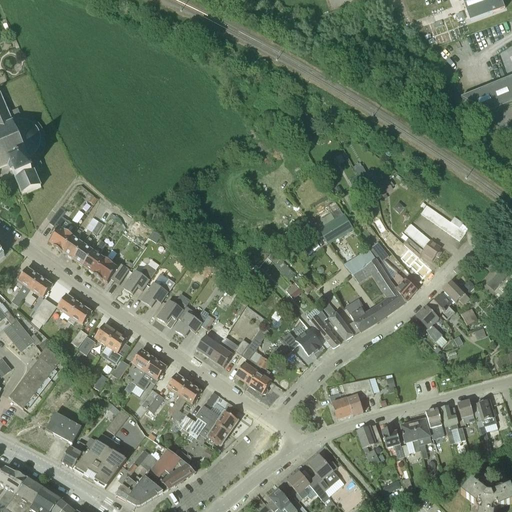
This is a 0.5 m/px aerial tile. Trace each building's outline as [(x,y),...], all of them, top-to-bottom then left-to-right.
[(461,0),(470,22),(504,10),(500,0),(461,0)] [(503,26),(399,64),(427,79),(511,48),(503,26)] [(11,32),(8,33),(16,51),(19,50),(20,50),(12,31),(11,32)] [(488,113),(511,103),(511,77),(462,98),(488,113)] [(43,131),(42,130),(41,128),(41,127),(40,126),(38,124),(37,123),(36,122),(34,121),(32,120),(30,118),(28,118),(27,117),(25,117),(24,117),(22,117),(21,117),(18,110),(9,114),(0,95),(0,94),(0,181),(1,184),(14,178),(22,197),(26,195),(41,189),(35,174),(43,171),(41,166),(42,165),(39,158),(40,157),(41,156),(43,154),(44,152),(44,151),(45,150),(45,148),(45,147),(46,145),(46,144),(46,142),(46,141),(45,139),(45,138),(45,136),(44,135),(44,134),(43,132),(43,131)] [(314,121),(305,115),(301,122),(310,127),(314,121)] [(356,187),(361,184),(358,178),(352,181),(356,187)] [(392,190),(386,182),(376,189),(382,197),(392,190)] [(92,197),(88,202),(93,206),(97,200),(92,197)] [(335,202),(326,208),(331,215),(335,221),(344,216),(335,202)] [(404,209),(398,203),(392,209),(398,215),(404,209)] [(420,215),(425,218),(431,210),(426,207),(420,215)] [(54,248),(61,254),(62,253),(77,230),(78,231),(78,229),(62,218),(65,213),(60,209),(49,224),(54,228),(51,233),(55,235),(49,244),(54,248)] [(425,218),(429,221),(435,213),(431,210),(425,218)] [(429,221),(433,224),(439,216),(435,213),(429,221)] [(324,228),(318,232),(327,246),(327,247),(353,230),(344,216),(335,221),(324,228)] [(433,224),(438,227),(444,219),(439,216),(433,224)] [(92,233),(98,223),(93,219),(86,230),(92,233)] [(438,227),(442,230),(448,222),(444,219),(438,227)] [(442,230),(446,233),(452,225),(448,222),(442,230)] [(98,223),(92,233),(97,236),(103,226),(98,223)] [(403,233),(407,236),(414,228),(410,225),(403,233)] [(446,233),(451,237),(457,228),(452,225),(446,233)] [(407,236),(411,240),(418,232),(414,228),(407,236)] [(451,237),(455,240),(461,231),(457,228),(451,237)] [(77,230),(62,253),(72,260),(83,245),(78,241),(80,238),(78,237),(81,233),(78,231),(77,230)] [(461,231),(455,240),(460,243),(465,234),(461,231)] [(411,240),(415,243),(422,235),(418,232),(411,240)] [(152,233),(148,240),(156,244),(160,237),(152,233)] [(415,243),(419,246),(426,238),(422,235),(415,243)] [(426,238),(419,246),(423,250),(430,242),(426,238)] [(405,242),(403,245),(412,254),(419,259),(421,255),(431,262),(435,257),(438,259),(441,254),(438,252),(440,250),(432,244),(429,243),(423,252),(408,239),(405,242)] [(93,253),(83,268),(91,273),(91,274),(93,275),(94,275),(94,276),(105,260),(104,259),(104,258),(100,256),(99,256),(106,246),(101,242),(94,253),(93,252),(93,253)] [(368,250),(379,266),(389,258),(377,244),(368,250)] [(72,260),(83,268),(93,252),(83,245),(72,260)] [(277,248),(267,259),(272,263),(275,267),(280,272),(289,282),(296,276),(287,266),(277,258),(281,253),(277,248)] [(358,256),(344,266),(347,270),(352,278),(355,281),(361,278),(363,282),(372,277),(382,293),(387,300),(378,306),(370,311),(379,322),(385,318),(386,318),(394,312),(405,304),(397,293),(397,292),(395,290),(390,282),(383,272),(379,266),(377,262),(368,250),(360,255),(359,256),(358,256)] [(180,258),(177,263),(183,267),(186,261),(180,258)] [(118,286),(119,287),(133,266),(131,264),(128,263),(125,268),(120,265),(118,269),(105,260),(94,276),(102,282),(102,281),(107,285),(111,279),(120,285),(118,286)] [(128,281),(123,289),(132,296),(137,289),(142,293),(144,290),(150,282),(156,272),(146,265),(140,275),(135,272),(128,281)] [(23,288),(12,304),(19,308),(22,304),(24,302),(40,278),(27,270),(21,278),(18,282),(17,283),(23,288)] [(508,276),(501,270),(487,286),(493,292),(508,276)] [(147,294),(141,302),(151,309),(156,302),(161,305),(163,303),(168,294),(171,291),(175,285),(168,280),(160,275),(154,285),(154,284),(147,294)] [(397,275),(390,282),(395,290),(397,292),(397,293),(405,304),(416,292),(397,275)] [(44,300),(52,287),(40,278),(24,302),(31,307),(36,300),(31,297),(33,295),(43,302),(44,300)] [(231,282),(228,287),(233,291),(237,285),(231,282)] [(465,296),(452,283),(443,292),(455,305),(458,302),(463,307),(469,301),(465,296)] [(295,285),(286,292),(293,301),(302,293),(295,285)] [(449,309),(451,306),(441,296),(437,300),(436,299),(428,307),(439,318),(441,316),(446,322),(454,314),(449,309)] [(57,309),(56,311),(63,315),(60,319),(63,321),(67,323),(79,306),(66,297),(60,305),(57,309)] [(45,300),(32,319),(33,320),(38,323),(51,304),(45,300)] [(359,300),(345,308),(350,317),(354,323),(360,334),(379,322),(370,311),(367,313),(359,300)] [(174,305),(169,302),(157,319),(166,326),(171,319),(176,322),(186,308),(176,301),(174,305)] [(328,303),(322,308),(330,319),(329,319),(340,334),(346,342),(353,337),(357,335),(360,334),(354,323),(346,328),(342,322),(336,314),(328,303)] [(51,304),(38,323),(42,326),(44,327),(57,308),(51,304)] [(287,310),(279,305),(275,311),(282,316),(287,310)] [(83,327),(92,314),(79,306),(67,323),(62,331),(65,333),(71,325),(73,326),(75,324),(82,329),(83,327)] [(426,308),(415,319),(416,319),(427,331),(426,332),(435,344),(436,343),(442,349),(447,344),(441,338),(432,328),(433,327),(439,321),(426,308)] [(8,323),(13,319),(8,312),(4,315),(0,310),(0,323),(5,319),(8,323)] [(181,324),(175,332),(185,339),(190,332),(195,335),(196,333),(201,327),(208,316),(209,315),(203,311),(199,317),(195,314),(192,318),(187,315),(183,321),(181,324)] [(319,314),(310,322),(327,342),(333,350),(339,346),(328,333),(329,332),(325,327),(326,326),(324,323),(327,320),(321,312),(319,314)] [(469,312),(460,316),(466,327),(475,323),(469,312)] [(208,316),(201,327),(207,331),(214,320),(208,316)] [(13,343),(26,333),(17,322),(16,323),(13,319),(8,323),(11,327),(4,333),(13,343)] [(30,324),(35,328),(39,331),(42,326),(38,323),(33,320),(30,324)] [(63,321),(58,328),(62,331),(67,323),(63,321)] [(425,330),(418,323),(413,328),(421,335),(425,330)] [(94,340),(105,348),(115,334),(104,326),(94,340)] [(217,339),(222,342),(228,335),(223,332),(223,331),(217,339)] [(289,333),(283,342),(292,352),(299,346),(308,357),(313,353),(314,355),(319,351),(317,350),(322,346),(309,331),(295,342),(289,333)] [(483,331),(474,333),(476,341),(486,339),(483,331)] [(81,332),(71,345),(78,350),(88,337),(81,332)] [(26,333),(13,343),(21,354),(33,344),(35,347),(40,343),(34,336),(30,339),(26,333)] [(116,366),(122,358),(118,355),(127,342),(115,334),(105,348),(112,352),(107,360),(116,366)] [(224,370),(233,357),(225,351),(234,339),(228,335),(222,342),(219,347),(210,360),(224,370)] [(249,346),(241,357),(246,361),(248,359),(250,361),(256,353),(262,344),(260,343),(259,343),(262,339),(257,336),(254,340),(249,346)] [(196,351),(210,360),(219,347),(206,337),(196,351)] [(87,339),(78,351),(78,352),(86,357),(95,344),(87,339)] [(45,341),(38,346),(43,352),(50,346),(45,341)] [(238,348),(235,353),(241,357),(249,346),(246,344),(243,342),(238,348)] [(282,342),(277,347),(287,357),(292,352),(282,342)] [(23,412),(29,404),(62,362),(54,356),(46,350),(41,356),(45,359),(11,402),(23,412)] [(132,384),(136,386),(142,378),(154,361),(141,352),(132,364),(131,365),(136,369),(136,370),(135,370),(134,370),(133,371),(132,371),(132,372),(131,372),(131,373),(130,374),(130,375),(130,376),(130,377),(130,378),(131,378),(131,379),(132,380),(133,380),(133,381),(134,381),(132,384)] [(235,378),(248,387),(266,362),(261,358),(257,365),(253,362),(250,361),(248,359),(246,361),(244,364),(235,378)] [(0,380),(10,372),(2,361),(0,362),(0,380)] [(142,378),(136,386),(144,392),(150,383),(152,380),(156,383),(157,383),(159,380),(160,380),(161,380),(160,379),(166,370),(154,361),(142,378)] [(121,362),(115,371),(114,371),(110,376),(118,382),(128,367),(121,362)] [(266,362),(249,387),(262,396),(263,396),(265,395),(267,393),(267,390),(271,384),(266,380),(270,374),(266,372),(271,365),(266,362)] [(102,376),(93,389),(98,392),(99,392),(107,380),(106,379),(102,376)] [(169,386),(167,390),(179,398),(189,385),(176,376),(169,386),(168,385),(168,386),(169,386)] [(393,378),(386,380),(388,389),(395,387),(393,378)] [(374,396),(369,381),(342,386),(344,395),(346,400),(351,418),(363,414),(359,402),(374,396)] [(176,411),(171,417),(176,421),(181,414),(179,413),(186,403),(192,408),(196,402),(201,394),(189,385),(179,398),(179,399),(172,408),(176,411)] [(147,399),(142,407),(147,411),(158,396),(152,392),(147,399)] [(213,395),(209,400),(214,404),(218,399),(213,395)] [(351,418),(346,400),(344,395),(340,397),(339,395),(329,398),(337,423),(351,418)] [(153,415),(164,400),(158,396),(147,411),(153,415)] [(469,402),(457,406),(460,415),(461,421),(463,420),(464,426),(475,423),(471,409),(469,402)] [(477,407),(471,409),(475,423),(476,424),(481,442),(487,441),(484,428),(495,425),(495,423),(489,403),(477,406),(477,407)] [(115,418),(120,413),(117,410),(112,405),(107,410),(115,418)] [(198,414),(196,417),(198,419),(201,421),(203,418),(216,426),(229,436),(238,423),(224,414),(221,419),(210,411),(204,407),(202,409),(198,414)] [(458,426),(456,420),(454,410),(450,411),(449,408),(440,410),(442,420),(448,440),(454,439),(455,445),(460,443),(460,442),(465,441),(463,430),(458,431),(456,426),(458,426)] [(120,413),(115,418),(106,430),(114,437),(129,417),(121,411),(120,413)] [(430,431),(442,428),(437,411),(425,414),(430,431)] [(82,429),(55,415),(46,431),(53,435),(53,436),(72,446),(82,429)] [(179,428),(179,429),(178,431),(186,436),(188,434),(188,435),(196,424),(186,417),(180,426),(179,427),(179,428)] [(203,418),(201,421),(207,426),(204,429),(211,433),(207,439),(207,440),(208,439),(212,442),(220,448),(229,436),(216,426),(203,418)] [(196,424),(188,435),(196,440),(199,436),(204,429),(207,426),(201,421),(198,419),(196,424)] [(421,423),(413,425),(420,453),(422,461),(428,460),(424,446),(431,444),(430,439),(428,431),(425,421),(425,422),(424,420),(421,421),(421,423)] [(401,428),(400,428),(403,438),(405,446),(406,445),(412,444),(415,454),(420,453),(413,425),(405,427),(404,426),(401,426),(401,428)] [(370,429),(356,433),(362,450),(371,468),(379,464),(384,462),(382,456),(377,458),(374,451),(369,453),(367,449),(380,444),(382,443),(375,427),(370,429)] [(404,459),(400,448),(395,428),(393,429),(392,430),(382,433),(386,450),(394,449),(395,452),(397,461),(404,459)] [(442,431),(431,434),(432,440),(444,438),(442,431)] [(145,437),(153,442),(156,438),(151,434),(150,436),(147,434),(145,437)] [(84,458),(73,472),(84,478),(90,474),(97,478),(94,484),(105,491),(127,462),(125,460),(115,454),(120,446),(102,435),(96,443),(96,442),(84,458)] [(61,465),(73,472),(84,458),(96,442),(90,439),(85,448),(83,447),(79,453),(70,448),(61,465)] [(433,441),(436,454),(441,453),(438,440),(433,441)] [(154,479),(168,492),(195,475),(187,467),(187,466),(176,457),(168,451),(158,446),(150,455),(140,467),(149,474),(154,479)] [(409,457),(409,456),(406,447),(400,448),(404,459),(409,457)] [(213,453),(206,449),(202,457),(209,461),(213,453)] [(115,497),(126,503),(142,483),(149,474),(140,467),(150,455),(145,451),(128,472),(132,476),(115,497)] [(176,457),(187,466),(191,461),(180,452),(176,457)] [(313,480),(324,494),(340,481),(333,473),(337,469),(328,458),(324,462),(319,457),(308,466),(317,477),(313,480)] [(0,486),(4,488),(15,474),(6,469),(3,472),(0,476),(0,486)] [(0,511),(3,511),(5,511),(12,500),(15,496),(27,480),(15,474),(4,488),(8,491),(0,501),(0,511)] [(142,483),(126,503),(136,509),(141,508),(168,492),(154,479),(149,474),(142,483)] [(299,474),(288,483),(294,491),(303,501),(308,496),(311,500),(316,496),(324,505),(329,499),(324,494),(313,480),(307,484),(299,474)] [(30,511),(44,491),(27,480),(15,496),(12,500),(5,511),(3,511),(30,511)] [(407,495),(413,493),(409,480),(401,482),(407,495)] [(477,511),(496,511),(498,510),(511,504),(511,493),(510,488),(491,496),(487,495),(470,482),(460,495),(476,507),(477,511)] [(63,511),(67,507),(60,501),(44,491),(30,511),(63,511)] [(272,502),(266,507),(270,511),(295,511),(285,499),(279,491),(275,494),(274,494),(271,496),(271,498),(269,499),(272,502)] [(363,501),(360,508),(366,511),(369,504),(363,501)]
